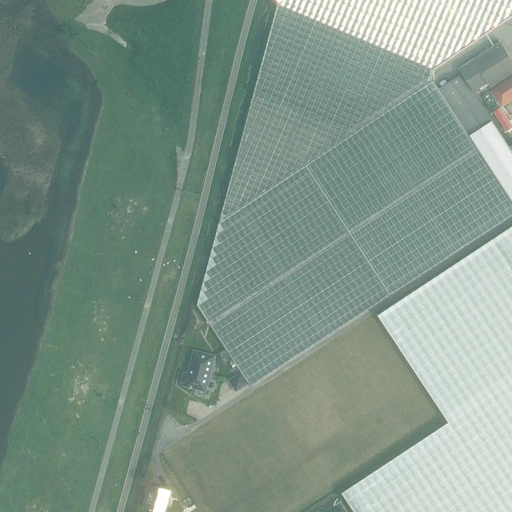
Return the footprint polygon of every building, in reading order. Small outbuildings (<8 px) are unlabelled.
[(511,0),(283,0),(197,305),(241,372),(248,384),(250,386),(511,215),(511,153),(491,121),(491,122),(469,135),(439,88),(433,79),(432,70),(432,68),(511,13),(511,0)] [(487,84),(491,90),(510,78),(511,81),(511,59),(500,41),(458,68),(461,74),(473,93),(487,84)] [(439,88),(469,135),(491,122),(491,121),(473,93),(461,74),(439,88)] [(511,100),(511,81),(510,78),(491,90),(496,96),(501,104),(502,107),(511,100)] [(511,126),(511,125),(500,108),(494,112),(506,131),(511,126)] [(511,223),(434,274),(375,313),(442,413),(445,419),(511,376),(511,223)] [(205,391),(214,356),(194,351),(188,374),(184,373),(181,381),(185,382),(185,385),(189,387),(189,388),(191,389),(192,388),(205,391)] [(248,385),(240,373),(228,381),(236,393),(248,385)] [(342,492),(340,494),(352,511),(511,511),(511,376),(445,419),(448,423),(342,492)] [(160,511),(164,511),(171,491),(152,486),(149,496),(147,496),(143,507),(160,511)]
